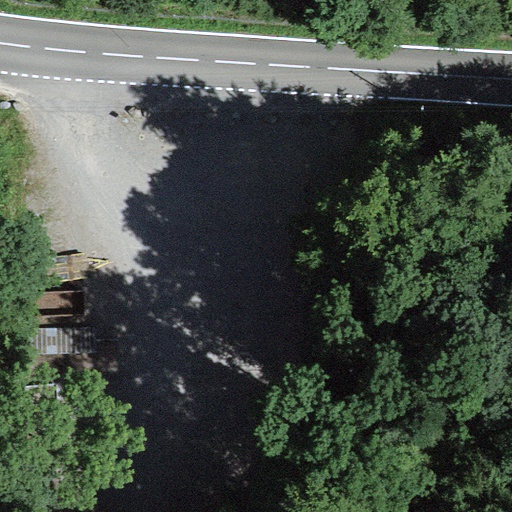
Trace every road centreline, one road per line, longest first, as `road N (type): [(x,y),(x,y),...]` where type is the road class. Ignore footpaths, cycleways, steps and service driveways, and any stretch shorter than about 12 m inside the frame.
road 1 (tertiary): [(0,34),(77,47),(511,73)]
road 2 (track): [(150,52),(149,511)]
